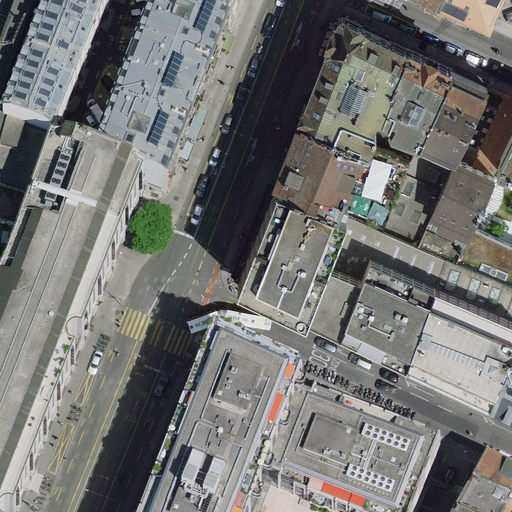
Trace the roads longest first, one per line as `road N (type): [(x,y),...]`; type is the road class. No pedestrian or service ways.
road 1 (residential): [(198,296),(511,441)]
road 2 (secondary): [(198,296),(313,0)]
road 3 (secondary): [(180,254),(146,294),(54,511)]
road 4 (secondary): [(279,0),(180,254)]
road 5 (secondary): [(109,511),(198,296)]
road 6 (residential): [(384,0),(511,57)]
